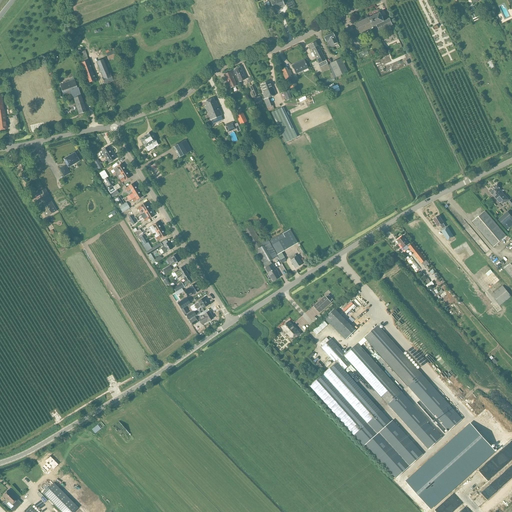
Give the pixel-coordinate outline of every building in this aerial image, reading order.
[(269,0),(265,2),(266,7),(270,6),(271,6),(273,10),(284,6),(282,0),(269,0)] [(291,0),(285,3),(286,4),(288,9),(294,6),(291,2),(291,0)] [(372,25),(373,27),(376,25),(379,31),(393,25),(390,19),(384,21),(380,13),(369,18),(370,20),(372,20),(374,20),(375,22),(374,24),(372,25)] [(370,20),(369,18),(355,25),(356,28),(354,29),(355,32),(358,31),(359,33),(373,27),(372,25),(374,24),(375,22),(374,20),(372,20),(370,20)] [(326,42),(330,49),(338,45),(337,43),(333,33),(324,38),(326,42)] [(359,43),(355,35),(350,37),(354,45),(359,43)] [(313,52),(315,56),(322,53),(318,46),(319,46),(317,42),(309,46),(311,49),(309,50),(311,53),(313,52)] [(116,54),(113,47),(104,50),(109,61),(116,57),(117,59),(123,56),(122,52),(116,54)] [(96,81),(89,61),(85,51),(79,53),(81,59),(79,60),(80,64),(88,84),(96,81)] [(322,53),(315,56),(318,63),(317,64),(319,68),(327,63),(326,60),(325,60),(322,53)] [(347,72),(341,58),(330,64),(330,65),(329,65),(333,75),(334,74),(336,77),(347,72)] [(104,59),(96,62),(102,77),(101,78),(104,85),(113,81),(111,74),(110,74),(104,59)] [(296,74),(304,70),(305,73),(309,71),(308,68),(304,60),(292,66),(296,74)] [(248,83),(252,81),(244,64),(240,66),(242,71),(244,70),(245,73),(244,74),(248,83)] [(286,67),(281,70),(290,89),(297,86),(290,70),(288,71),(286,67)] [(240,68),(234,71),(239,82),(246,79),(240,68)] [(231,72),(224,75),(230,89),(237,86),(231,72)] [(71,90),(74,99),(79,114),(87,112),(82,96),(81,96),(78,88),(77,88),(74,80),(60,84),(62,92),(69,90),(69,91),(71,90)] [(265,99),(264,100),(269,112),(274,110),(269,98),(273,96),(276,95),(273,88),(272,89),(270,82),(261,85),(263,92),(262,92),(265,99)] [(254,85),(249,87),(254,97),(258,95),(255,86),(254,86),(254,85)] [(331,95),(340,91),(337,85),(328,89),(331,95)] [(286,101),(292,99),(288,90),(283,93),(286,101)] [(213,98),(204,102),(206,105),(205,106),(211,120),(215,118),(217,123),(223,120),(221,116),(222,115),(216,101),(215,102),(213,98)] [(283,107),(271,113),(284,140),(296,134),(283,107)] [(247,122),(242,112),(235,116),(240,125),(247,122)] [(227,133),(236,129),(233,122),(224,126),(227,133)] [(154,148),(158,145),(156,141),(151,132),(146,135),(147,136),(141,139),(145,147),(148,151),(154,148)] [(173,147),(179,158),(180,158),(179,158),(192,151),(185,140),(173,147)] [(115,159),(108,147),(99,152),(102,157),(105,156),(109,163),(115,159)] [(75,153),(64,159),(69,167),(79,161),(75,153)] [(102,167),(98,160),(94,163),(98,169),(102,167)] [(117,176),(126,171),(121,164),(117,167),(113,170),(117,176)] [(49,166),(41,170),(52,191),(60,187),(49,166)] [(65,166),(60,169),(64,176),(69,173),(65,166)] [(105,184),(110,180),(104,171),(99,174),(105,184)] [(130,178),(126,171),(117,176),(121,174),(123,178),(120,180),(121,182),(125,180),(125,181),(130,178)] [(110,180),(105,184),(104,184),(110,194),(120,188),(118,184),(111,188),(110,186),(112,184),(110,180)] [(130,189),(133,193),(127,197),(138,190),(133,184),(129,186),(129,187),(125,189),(127,191),(130,189)] [(496,184),(488,190),(492,195),(493,195),(500,202),(503,200),(505,202),(509,199),(499,189),(500,189),(496,184)] [(37,201),(46,217),(57,211),(56,209),(48,196),(49,195),(45,189),(39,192),(43,198),(37,201)] [(127,197),(129,201),(132,199),(133,202),(137,200),(142,197),(138,190),(127,197)] [(145,213),(149,210),(145,203),(140,206),(141,206),(137,208),(139,211),(142,209),(145,213)] [(149,210),(145,213),(147,217),(144,219),(145,221),(149,219),(149,220),(154,217),(149,210)] [(485,211),(473,221),(494,247),(506,237),(485,211)] [(507,231),(509,230),(511,226),(511,216),(508,212),(498,220),(507,231)] [(444,223),(439,216),(437,217),(434,218),(434,219),(438,227),(440,225),(442,229),(446,227),(443,223),(444,223)] [(161,229),(157,222),(152,225),(150,226),(150,227),(149,227),(151,230),(154,228),(157,232),(161,229)] [(252,225),(242,231),(262,266),(278,257),(268,239),(261,243),(252,225)] [(448,227),(441,231),(447,241),(454,237),(451,232),(448,227)] [(140,229),(134,232),(140,242),(146,239),(140,229)] [(166,236),(161,229),(157,232),(159,236),(156,238),(157,241),(161,239),(166,236)] [(272,245),(278,255),(277,255),(282,263),(285,262),(285,259),(282,253),(293,246),(298,243),(290,229),(280,235),(270,241),(272,245)] [(403,236),(397,241),(403,248),(409,243),(403,236)] [(146,252),(151,248),(146,239),(140,242),(146,252)] [(168,242),(164,245),(164,247),(161,249),(164,254),(172,249),(168,242)] [(146,252),(145,252),(153,264),(156,262),(151,255),(150,254),(152,253),(163,246),(160,243),(151,248),(146,252)] [(429,264),(413,243),(408,247),(421,264),(422,263),(425,267),(429,264)] [(176,255),(171,258),(174,261),(170,263),(172,266),(173,265),(174,266),(176,265),(175,264),(180,261),(176,255)] [(297,256),(296,257),(295,255),(289,258),(291,260),(290,260),(295,269),(302,264),(297,256)] [(420,269),(411,257),(407,260),(416,272),(420,269)] [(272,265),(270,262),(264,265),(273,281),(280,277),(278,274),(275,268),(272,264),(272,265)] [(172,270),(169,266),(163,270),(165,274),(172,270)] [(178,270),(174,272),(178,279),(187,273),(183,267),(178,270)] [(191,279),(187,273),(178,279),(177,279),(179,282),(184,279),(186,282),(191,279)] [(169,284),(163,274),(160,276),(165,286),(169,284)] [(431,282),(426,276),(424,277),(425,279),(424,280),(427,285),(426,286),(428,289),(434,285),(432,281),(431,282)] [(184,287),(182,283),(173,288),(176,292),(184,287)] [(190,288),(184,291),(188,297),(189,296),(193,294),(194,294),(199,291),(195,284),(189,287),(190,288)] [(503,286),(491,295),(500,306),(511,296),(503,286)] [(319,313),(331,302),(325,296),(314,307),(319,313)] [(190,304),(186,298),(178,303),(181,310),(190,304)] [(198,302),(194,305),(190,307),(192,311),(185,315),(189,320),(196,315),(194,312),(202,307),(203,308),(208,305),(204,299),(199,302),(198,302)] [(356,330),(335,309),(325,319),(346,340),(356,330)] [(209,312),(203,315),(204,315),(198,319),(202,325),(208,322),(213,319),(209,312)] [(198,322),(195,317),(189,321),(192,326),(198,322)] [(282,328),(291,338),(293,338),(296,336),(297,337),(301,334),(289,321),(282,328)] [(378,325),(365,337),(449,431),(462,419),(378,325)] [(336,363),(324,374),(369,423),(382,436),(409,466),(423,455),(392,421),(391,422),(381,411),(344,370),(351,363),(428,449),(442,437),(358,343),(346,354),(331,339),(329,341),(327,338),(321,343),(323,346),(322,347),(336,363)] [(369,423),(324,374),(323,374),(310,386),(354,435),(364,446),(366,445),(396,478),(409,466),(382,436),(369,423)] [(130,435),(119,421),(112,427),(125,442),(131,436),(130,435)] [(101,422),(92,429),(95,434),(99,431),(105,426),(101,422)] [(470,424),(406,481),(431,509),(495,451),(470,424)] [(46,462),(42,466),(47,471),(51,467),(53,469),(58,464),(50,456),(45,460),(46,462)] [(54,483),(43,493),(61,511),(73,511),(78,508),(54,483)] [(9,502),(12,505),(13,506),(11,509),(13,511),(22,503),(17,499),(8,490),(3,496),(6,499),(5,500),(8,503),(9,502)]
